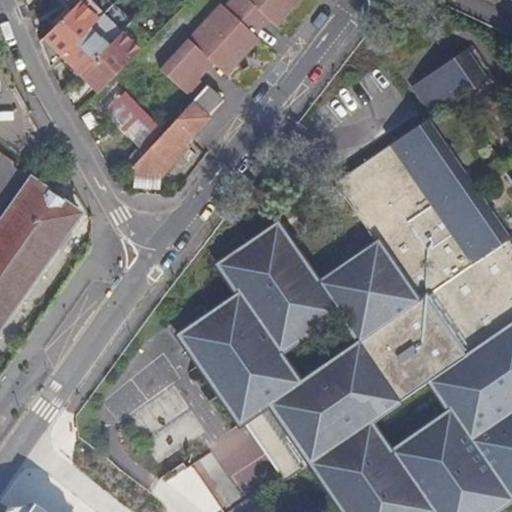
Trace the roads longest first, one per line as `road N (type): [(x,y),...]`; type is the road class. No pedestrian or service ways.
road 1 (residential): [(147,265),(358,0)]
road 2 (residential): [(9,0),(40,82),(147,265)]
road 3 (residential): [(0,463),(147,265)]
